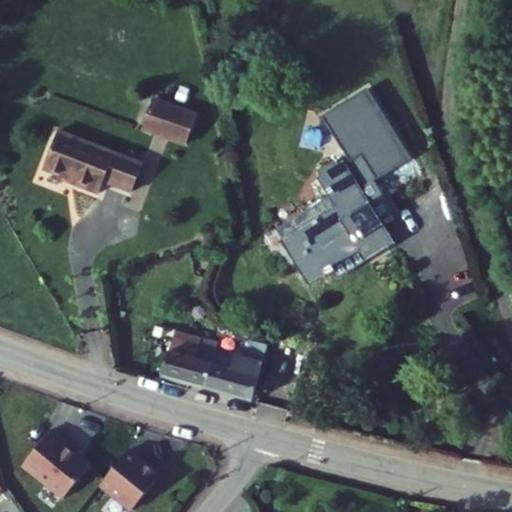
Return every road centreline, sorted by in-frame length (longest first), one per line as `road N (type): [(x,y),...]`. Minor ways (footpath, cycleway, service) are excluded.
road 1 (tertiary): [(265,434),(0,348)]
road 2 (tertiary): [(511,493),(265,434)]
